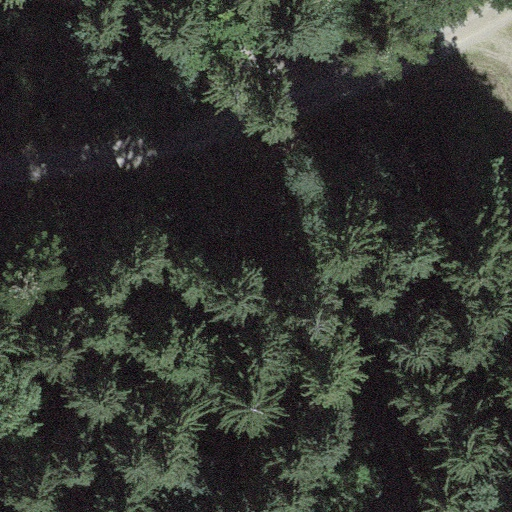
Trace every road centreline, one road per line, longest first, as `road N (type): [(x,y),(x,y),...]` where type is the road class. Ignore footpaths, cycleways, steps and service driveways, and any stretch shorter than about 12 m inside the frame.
road 1 (track): [(0,173),(378,76),(511,10)]
road 2 (track): [(378,76),(88,0)]
